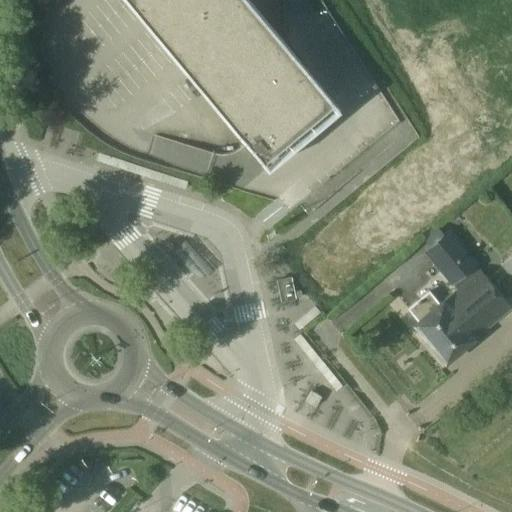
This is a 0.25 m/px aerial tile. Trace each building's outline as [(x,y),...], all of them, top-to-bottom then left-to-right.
[(126,0),(253,153),(271,139),(278,148),(332,103),(298,63),(299,62),(247,0),(126,0)] [(422,252),(451,286),(478,264),(449,229),(422,252)] [(214,269),(186,239),(171,253),(199,283),(214,269)] [(511,254),(499,265),(511,280),(511,254)] [(511,308),(479,270),(438,304),(428,292),(408,309),(418,321),(414,324),(445,363),(511,308)] [(276,282),(280,302),(294,299),(289,279),(276,282)] [(304,402),(314,408),(320,398),(310,392),(304,402)]
